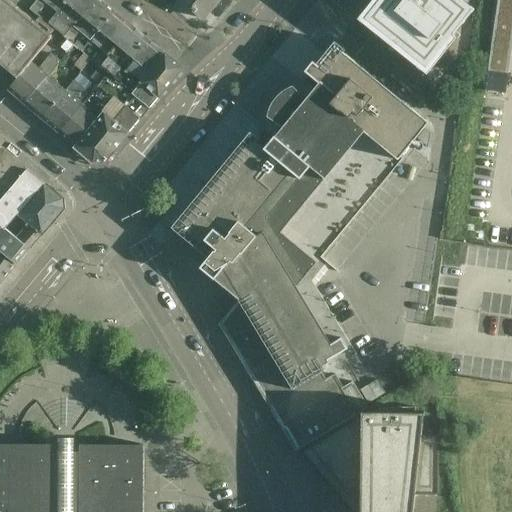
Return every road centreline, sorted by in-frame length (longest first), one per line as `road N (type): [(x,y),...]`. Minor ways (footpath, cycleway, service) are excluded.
road 1 (unknown): [(458,342),(415,331),(399,293),(449,144),(435,115),(362,55)]
road 2 (tertiary): [(274,511),(234,413),(103,207)]
road 3 (unclassified): [(103,207),(224,68)]
road 4 (unclassified): [(0,324),(103,207)]
road 5 (tertiary): [(103,207),(0,116)]
